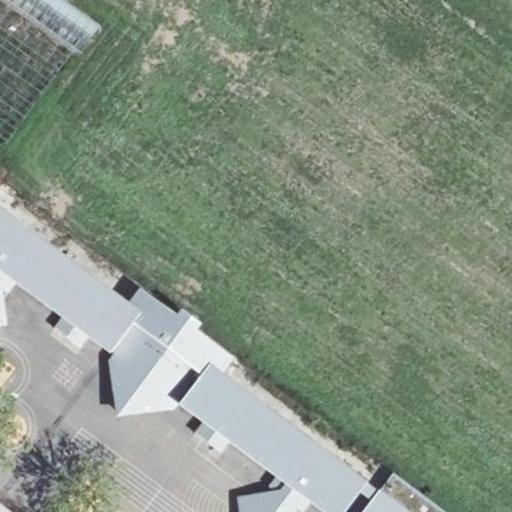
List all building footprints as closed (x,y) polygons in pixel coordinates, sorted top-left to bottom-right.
[(73,56),(0,2),(0,151),(2,153),(73,56)] [(132,310),(0,211),(0,289),(7,294),(18,283),(65,318),(56,329),(81,350),(91,337),(113,355),(141,318),(209,368),(222,377),(234,362),(195,333),(199,329),(183,316),(179,321),(143,295),(132,310)] [(141,318),(113,355),(120,418),(181,406),(209,368),(141,318)] [(222,377),(209,368),(181,406),(206,423),(196,437),(221,455),(231,443),(279,478),(270,492),(278,498),(281,501),(280,503),(280,511),(286,510),(290,506),(294,510),(296,511),(307,511),(313,504),(325,511),(345,511),(366,485),(222,377)] [(396,511),(372,494),(359,511),(396,511)] [(281,501),(278,498),(244,504),(245,511),(294,511),(294,510),(290,506),(286,510),(280,511),(280,503),(281,501)]
